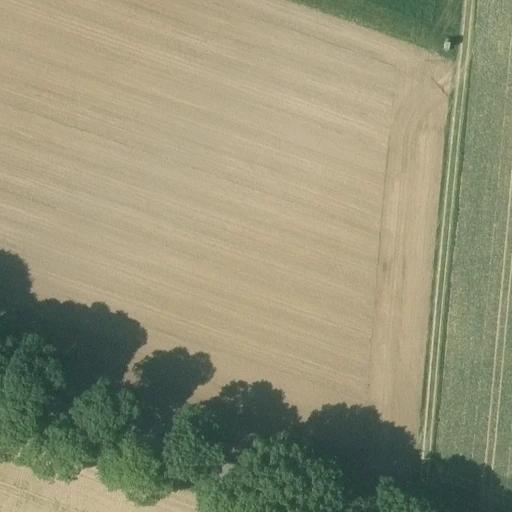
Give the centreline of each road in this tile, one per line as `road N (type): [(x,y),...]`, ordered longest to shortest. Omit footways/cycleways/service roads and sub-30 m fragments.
road 1 (track): [(423,511),(472,0)]
road 2 (tertiary): [(328,511),(0,383)]
